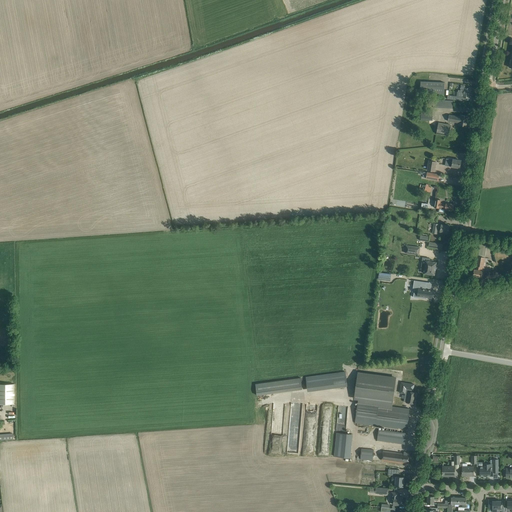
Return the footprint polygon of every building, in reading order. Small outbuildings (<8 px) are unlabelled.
[(420,94),(444,95),(445,83),(421,82),(420,94)] [(448,95),(447,99),(453,100),(463,101),(463,97),(466,98),(469,98),(471,89),(465,88),(465,86),(461,85),(460,90),(458,90),(458,93),(458,96),(453,96),(449,95),(449,96),(448,95)] [(433,100),(432,107),(448,108),(448,100),(438,100),(433,100)] [(420,117),(420,120),(432,121),(432,118),(433,110),(421,110),(420,117)] [(460,115),(460,117),(449,115),(448,121),(459,123),(458,125),(467,126),(469,116),(460,115)] [(451,125),(438,123),(436,133),(449,136),(449,135),(450,131),(451,126),(451,125)] [(461,160),(446,158),(445,165),(460,168),(461,160)] [(435,172),(437,162),(428,160),(427,170),(435,172)] [(424,172),(423,177),(426,177),(426,178),(438,181),(439,175),(427,173),(424,172)] [(446,204),(440,203),(441,200),(435,199),(434,207),(439,208),(438,212),(444,213),(445,209),(453,211),(454,204),(446,203),(446,204)] [(448,233),(449,226),(441,224),(441,225),(438,224),(434,223),(432,233),(437,234),(438,228),(441,229),(440,232),(448,233)] [(485,256),(487,244),(479,242),(477,255),(485,256)] [(406,245),(405,253),(419,255),(420,247),(406,245)] [(485,267),(483,267),(485,257),(478,256),(476,266),(477,266),(477,270),(474,269),(473,276),(481,278),(482,271),(484,271),(485,267)] [(429,261),(426,260),(425,264),(422,264),(421,269),(424,270),(424,273),(434,275),(435,275),(435,274),(435,270),(436,270),(436,269),(435,269),(436,268),(436,267),(436,262),(437,262),(433,262),(433,260),(429,260),(429,261)] [(414,280),(413,289),(415,289),(419,289),(418,298),(427,299),(427,297),(431,298),(432,289),(431,289),(426,289),(427,282),(414,280)] [(307,390),(347,386),(345,372),(305,375),(307,390)] [(410,409),(392,407),(396,378),(358,373),(354,399),(358,400),(355,422),(407,429),(410,409)] [(255,383),(257,395),(302,389),(301,378),(255,383)] [(402,382),(400,393),(405,393),(406,394),(408,394),(407,402),(410,403),(414,404),(415,398),(416,393),(413,392),(413,390),(413,389),(414,384),(402,382)] [(0,404),(14,404),(14,384),(0,383),(0,404)] [(405,444),(406,433),(379,430),(378,440),(405,444)] [(336,432),(334,456),(349,458),(351,458),(352,453),(350,452),(352,434),(336,432)] [(361,448),(360,459),(372,459),(373,449),(361,448)] [(382,460),(409,464),(410,452),(404,451),(404,454),(383,451),(382,460)] [(493,469),(493,473),(498,473),(498,459),(493,459),(493,464),(490,464),(484,464),(484,466),(478,466),(478,473),(480,473),(480,476),(484,476),(487,476),(491,476),(491,469),(493,469)] [(467,463),(462,463),(462,470),(462,475),(470,475),(469,476),(473,476),(473,471),(473,466),(467,466),(467,463)] [(455,476),(455,466),(443,466),(443,473),(442,473),(442,474),(443,474),(443,476),(448,476),(448,475),(454,475),(454,476),(455,476)] [(396,486),(403,486),(404,477),(396,476),(396,477),(393,477),(392,481),(396,481),(396,486)] [(392,492),(391,501),(394,501),(393,504),(396,505),(401,505),(402,498),(398,497),(398,493),(396,493),(392,492)] [(448,511),(452,511),(452,507),(455,507),(455,504),(459,504),(459,497),(452,497),(451,503),(452,503),(452,504),(449,504),(448,511)] [(489,499),(489,508),(493,508),(493,511),(497,511),(500,511),(499,511),(500,511),(501,508),(501,506),(501,504),(501,501),(496,501),(494,501),(494,500),(489,499)]
